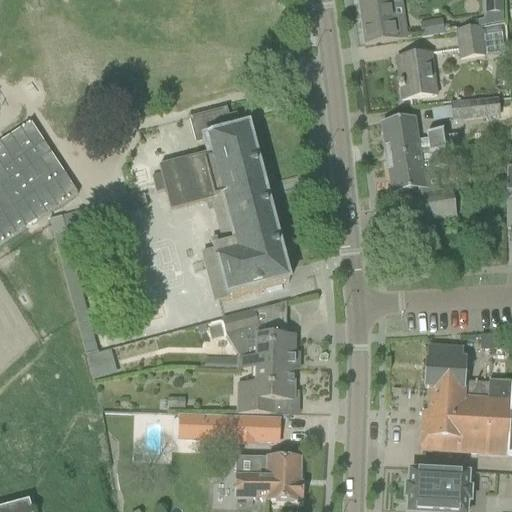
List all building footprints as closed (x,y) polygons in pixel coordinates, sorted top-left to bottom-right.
[(406,41),(403,22),(399,0),(356,0),(364,48),(406,41)] [(484,0),(485,16),(501,15),(500,0),(484,0)] [(118,97),(120,7),(65,6),(63,95),(118,97)] [(421,40),(444,36),(441,21),(418,25),(421,40)] [(459,63),(485,59),(481,29),(454,33),(459,63)] [(401,103),(436,98),(430,57),(395,62),(401,103)] [(191,82),(125,84),(126,101),(192,99),(191,82)] [(451,125),(498,119),(496,102),(449,107),(451,125)] [(236,117),(227,120),(225,112),(188,122),(195,147),(203,145),(206,157),(158,169),(159,176),(164,192),(169,214),(211,203),(221,241),(210,244),(213,253),(201,256),(214,305),(288,285),(247,130),(239,132),(236,117)] [(427,142),(418,144),(415,122),(380,127),(385,162),(444,155),(459,152),(456,136),(443,139),(442,134),(426,136),(427,142)] [(0,246),(76,197),(29,125),(0,143),(0,246)] [(432,172),(447,169),(444,155),(385,162),(391,197),(410,195),(415,226),(454,220),(450,191),(429,195),(426,177),(422,178),(419,159),(430,157),(432,172)] [(159,176),(151,178),(155,194),(164,192),(159,176)] [(114,212),(140,210),(139,200),(113,203),(114,212)] [(256,340),(256,329),(252,314),(220,321),(225,339),(239,362),(204,360),(203,370),(237,371),(237,372),(255,372),(293,373),(297,373),(298,357),(293,357),(293,340),(256,340)] [(480,353),(500,351),(500,337),(479,338),(480,353)] [(460,363),(460,352),(428,350),(427,365),(425,365),(423,391),(429,391),(430,391),(461,392),(462,402),(476,403),(476,386),(462,385),(463,363),(460,363)] [(90,382),(113,375),(107,353),(83,360),(90,382)] [(293,373),(255,372),(237,372),(250,373),(250,387),(235,386),(234,417),(252,417),(268,418),(268,404),(292,404),(293,373)] [(421,435),(419,453),(511,458),(511,385),(487,384),(487,387),(476,386),(476,403),(462,402),(461,392),(430,391),(429,391),(427,425),(421,424),(421,435)] [(180,420),(179,444),(277,446),(278,423),(180,420)] [(299,464),(279,463),(266,463),(264,480),(235,478),(232,503),(299,505),(300,487),(299,487),(299,464)] [(407,511),(465,511),(466,505),(469,505),(470,493),(467,493),(467,478),(409,475),(408,490),(405,490),(405,502),(408,502),(407,511)]
